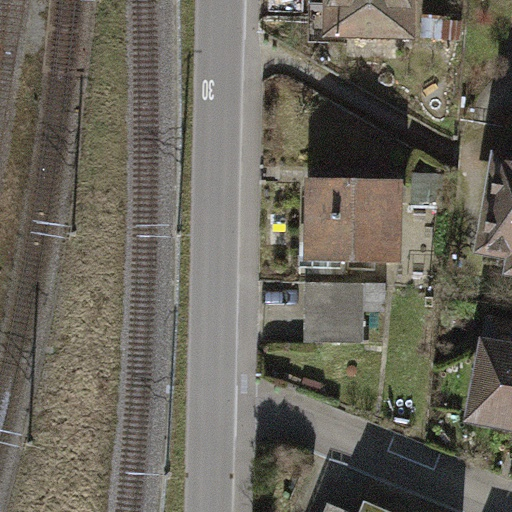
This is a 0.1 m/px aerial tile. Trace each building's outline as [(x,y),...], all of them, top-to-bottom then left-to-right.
[(424,0),(328,0),(328,39),(424,40),(424,0)] [(413,185),(313,186),(313,268),(414,267),(413,185)] [(511,200),(501,269),(511,270),(511,200)] [(372,289),(311,290),(311,347),(372,347),(372,289)] [(511,346),(492,343),(478,433),(511,438),(511,346)]
